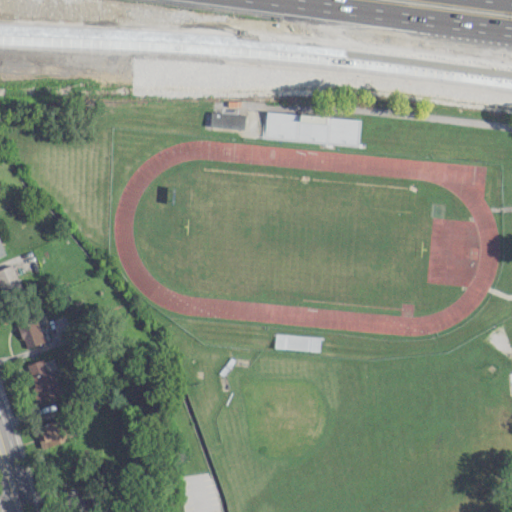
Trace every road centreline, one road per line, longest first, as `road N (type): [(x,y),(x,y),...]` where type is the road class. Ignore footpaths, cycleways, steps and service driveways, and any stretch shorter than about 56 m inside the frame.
road 1 (tertiary): [(0,35),(511,75)]
road 2 (motorway): [(239,0),(464,69)]
road 3 (motorway): [(281,0),(511,30)]
